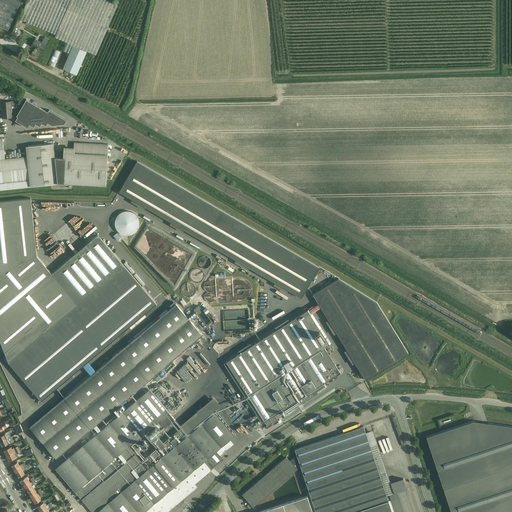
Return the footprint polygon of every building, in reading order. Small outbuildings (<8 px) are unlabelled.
[(21,0),(0,0),(0,27),(8,31),(21,0)] [(27,1),(19,18),(26,21),(26,22),(25,24),(28,25),(29,23),(55,35),(54,37),(66,42),(63,50),(67,52),(66,55),(68,56),(63,68),(77,74),(87,51),(95,55),(96,55),(107,30),(108,27),(117,5),(113,3),(111,2),(106,0),(28,0),(28,1),(27,1)] [(42,51),(47,42),(49,39),(45,37),(44,38),(43,37),(42,39),(43,40),(41,43),(35,39),(31,45),(39,49),(42,51)] [(53,49),(49,64),(55,65),(59,50),(53,49)] [(47,112),(26,99),(16,116),(17,116),(15,120),(27,128),(29,124),(33,127),(35,124),(40,126),(41,123),(46,125),(47,122),(52,125),(64,124),(66,120),(49,110),(47,112)] [(12,109),(12,107),(15,106),(15,100),(11,101),(1,102),(1,110),(12,109)] [(2,118),(13,117),(12,109),(1,110),(2,118)] [(0,189),(32,186),(57,183),(64,183),(106,185),(108,144),(74,142),(73,152),(65,152),(65,159),(54,157),(53,144),(53,141),(28,143),(29,158),(5,161),(2,138),(0,138),(0,189)] [(301,298),(319,267),(137,161),(119,192),(301,298)] [(98,235),(52,274),(37,256),(31,200),(30,198),(0,201),(0,340),(8,362),(41,401),(156,303),(98,235)] [(139,226),(139,223),(139,221),(138,218),(137,216),(136,215),(134,213),(132,212),(130,211),(127,211),(125,211),(122,211),(120,213),(118,214),(116,216),(116,218),(115,220),(114,223),(115,225),(115,227),(116,230),(118,232),(120,233),(122,234),(124,235),(127,235),(129,235),(131,235),(133,233),(135,232),(137,230),(138,228),(139,226)] [(79,233),(91,225),(89,223),(77,230),(79,233)] [(73,251),(76,248),(80,245),(83,242),(77,234),(70,240),(67,243),(73,251)] [(51,247),(59,257),(61,256),(53,246),(51,247)] [(365,380),(408,353),(377,302),(338,279),(313,294),(365,380)] [(312,311),(320,306),(317,302),(309,307),(312,311)] [(56,458),(202,335),(176,304),(30,427),(56,458)] [(202,310),(198,305),(193,309),(198,315),(202,310)] [(272,316),(284,309),(283,307),(271,314),(272,316)] [(324,383),(340,372),(324,347),(331,343),(309,308),(226,362),(267,425),(326,387),(324,383)] [(11,366),(7,369),(14,379),(19,375),(11,366)] [(154,375),(156,378),(166,373),(164,369),(154,375)] [(149,389),(56,468),(92,511),(164,511),(182,497),(183,498),(196,486),(193,483),(223,458),(222,458),(216,451),(230,439),(235,435),(215,412),(210,416),(201,424),(188,435),(186,433),(187,433),(213,411),(207,403),(180,425),(182,427),(164,443),(157,435),(175,420),(149,389)] [(511,511),(511,426),(488,423),(476,427),(474,421),(426,437),(439,475),(450,511),(511,511)] [(297,456),(289,461),(286,457),(242,494),(253,507),(301,466),(315,511),(312,511),(307,495),(257,511),(392,511),(388,501),(383,485),(390,482),(373,430),(366,432),(364,426),(295,449),(297,456)] [(5,434),(0,435),(0,441),(7,438),(11,436),(10,433),(11,432),(10,430),(4,433),(5,434)] [(14,442),(13,439),(11,436),(7,438),(0,441),(2,446),(9,443),(10,444),(14,442)] [(11,446),(4,450),(6,455),(16,451),(14,448),(12,449),(11,446)] [(14,452),(6,455),(9,461),(16,457),(15,454),(17,453),(17,454),(20,452),(19,449),(16,451),(14,452)] [(24,462),(19,465),(17,462),(12,466),(15,471),(25,465),(24,462)] [(24,474),(22,470),(27,467),(25,465),(15,471),(19,477),(24,474)] [(26,477),(21,480),(24,486),(30,482),(26,477)] [(28,492),(33,488),(30,482),(24,486),(28,492)] [(383,485),(388,501),(391,500),(395,511),(412,511),(405,489),(394,493),(390,482),(383,485)] [(31,497),(37,494),(33,488),(28,492),(31,497)] [(37,494),(31,497),(35,503),(41,500),(37,494)] [(40,511),(47,508),(43,502),(37,506),(40,511)]
